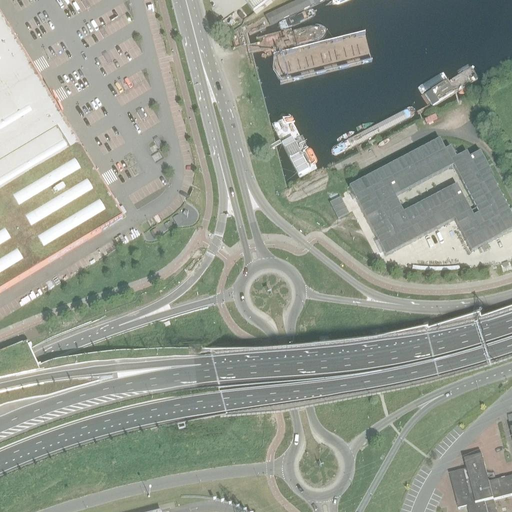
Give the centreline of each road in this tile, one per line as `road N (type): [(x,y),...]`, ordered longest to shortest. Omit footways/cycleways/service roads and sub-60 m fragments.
road 1 (trunk): [(0,456),(155,406),(328,387),(511,345)]
road 2 (trunk): [(511,322),(375,358),(219,374)]
road 3 (unclassified): [(57,511),(197,477),(287,467)]
road 4 (trunk): [(219,374),(93,396),(0,431)]
road 5 (trunk): [(219,374),(111,375),(0,400)]
road 6 (trunk): [(222,155),(213,248),(174,295),(119,329)]
road 7 (secondary): [(407,309),(367,292),(307,246),(240,179)]
road 8 (secondary): [(239,290),(242,308),(281,353),(299,429),(287,467)]
road 9 (tertiary): [(240,179),(195,0)]
road 10 (secondary): [(347,455),(312,418),(289,327),(300,293)]
road 11 (tertiary): [(181,0),(222,155)]
road 12 (secondary): [(358,511),(400,437),(442,392)]
road 13 (unclassified): [(417,511),(450,453),(505,402)]
road 14 (trunk): [(119,329),(0,382)]
road 15 (residential): [(411,139),(454,133),(474,140),(511,194)]
road 16 (trunk): [(239,290),(119,329)]
road 17 (tertiary): [(222,155),(247,273)]
